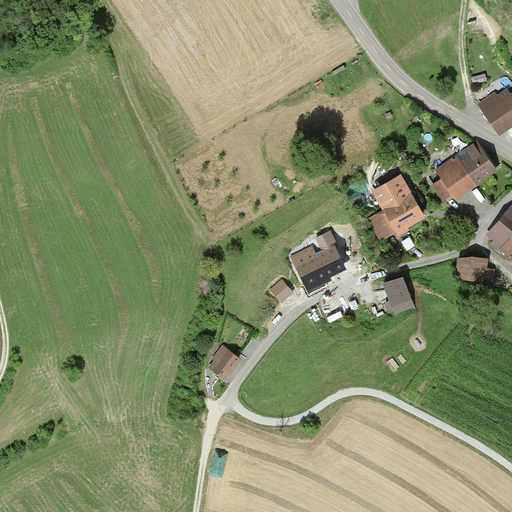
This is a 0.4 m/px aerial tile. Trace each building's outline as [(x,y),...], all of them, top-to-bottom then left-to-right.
[(468,23),(471,36),(480,34),(478,22),(468,23)] [(494,96),(479,106),(498,135),(511,126),(511,98),(511,97),(507,91),(496,99),(494,96)] [(477,145),(437,171),(443,179),(452,194),(454,197),(494,172),(477,145)] [(442,200),(452,194),(443,179),(433,185),(442,200)] [(394,193),(379,202),(385,210),(397,230),(399,233),(424,218),(402,182),(391,189),(394,193)] [(381,240),(397,230),(385,210),(368,221),(381,240)] [(500,251),(511,236),(511,210),(486,239),(500,251)] [(291,257),(309,290),(329,280),(328,277),(346,268),(328,233),(316,239),(324,255),(317,258),(311,246),(291,257)] [(511,236),(500,251),(511,261),(511,236)] [(459,260),(458,279),(491,281),(492,271),(486,270),(487,261),(459,260)] [(384,286),(391,307),(408,301),(401,280),(384,286)] [(219,358),(210,370),(223,380),(238,361),(220,347),(214,354),(219,358)]
